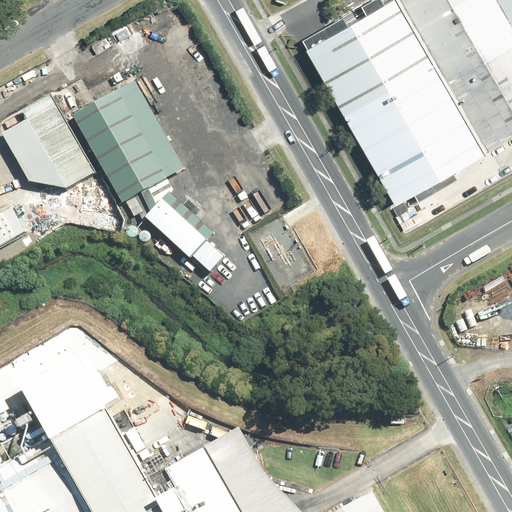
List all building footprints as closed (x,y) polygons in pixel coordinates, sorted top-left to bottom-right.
[(501,147),(419,0),(393,0),(312,46),(400,203),(501,147)] [(511,140),(511,0),(419,0),(501,147),(511,140)] [(132,89),(70,123),(117,206),(179,172),(132,89)] [(97,176),(52,97),(0,126),(0,136),(27,185),(64,194),(97,176)] [(205,243),(161,202),(142,223),(186,264),(205,243)] [(0,247),(25,234),(11,208),(0,214),(0,247)] [(50,393),(33,402),(43,420),(60,411),(50,393)] [(0,511),(385,511),(374,491),(337,511),(300,511),(277,488),(259,470),(236,428),(152,478),(109,409),(0,468),(0,511)]
